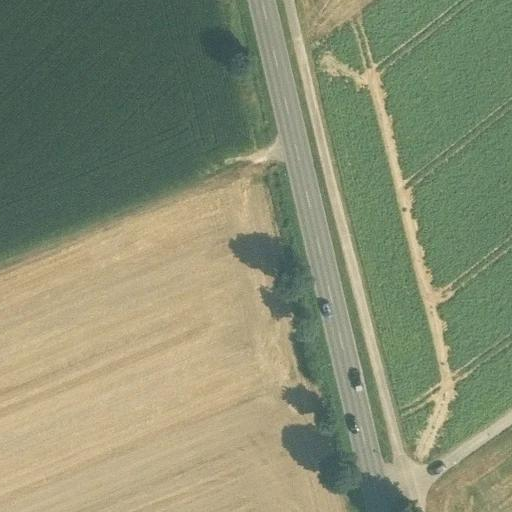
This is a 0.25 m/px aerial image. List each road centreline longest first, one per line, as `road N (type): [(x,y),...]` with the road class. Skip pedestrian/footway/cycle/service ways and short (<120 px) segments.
road 1 (secondary): [(380,511),(264,0)]
road 2 (track): [(0,267),(299,149)]
